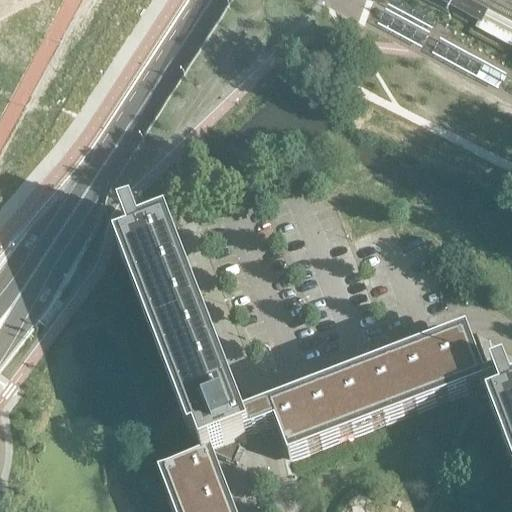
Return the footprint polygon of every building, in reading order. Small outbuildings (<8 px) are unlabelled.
[(136,216),(123,221),(125,228),(133,246),(124,250),(179,393),(204,458),(165,472),(165,473),(179,511),(229,511),(209,458),(213,457),(237,467),(241,460),(244,454),(241,451),(239,446),(247,443),(240,425),(232,404),(237,402),(232,389),(179,253),(178,248),(174,250),(167,233),(146,242),(136,216)] [(463,303),(458,290),(454,292),(448,294),(453,307),(463,303)] [(511,359),(476,335),(493,380),(494,380),(495,381),(504,405),(497,408),(495,409),(495,410),(510,447),(511,453),(511,359)] [(295,404),(271,414),(278,431),(289,461),(291,460),(462,394),(483,385),(482,384),(475,364),(464,338),(295,404)] [(485,360),(475,364),(482,384),(493,380),(485,360)] [(265,436),(278,431),(271,414),(258,418),(241,425),(247,443),(265,436)]
